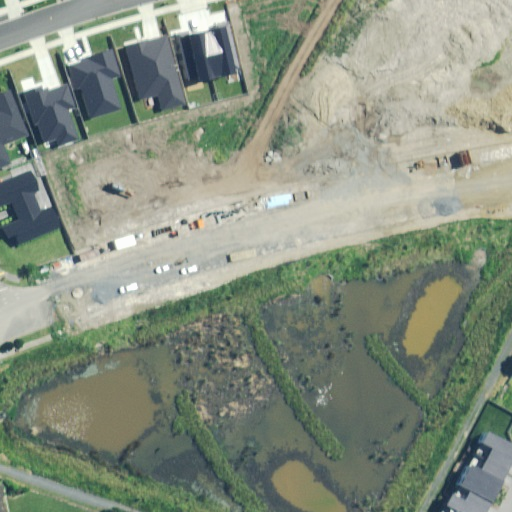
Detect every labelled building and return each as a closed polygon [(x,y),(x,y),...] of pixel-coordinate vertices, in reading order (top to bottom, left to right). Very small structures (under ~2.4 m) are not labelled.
[(234,69),(233,67),(223,22),(212,25),(212,28),(198,31),(198,33),(195,34),(194,32),(192,32),(183,35),(182,31),(170,34),(182,81),(186,80),(187,84),(203,80),(203,79),(208,78),(208,79),(209,78),(215,77),(224,75),(227,74),(226,72),(229,71),(228,70),(234,69)] [(181,105),(162,35),(143,40),(143,39),(119,45),(135,102),(152,97),(156,112),(181,105)] [(116,77),(108,49),(82,57),(83,59),(64,65),(72,90),(76,89),(85,120),(117,110),(107,80),(116,77)] [(71,108),(63,84),(44,90),(43,88),(38,89),(37,85),(18,92),(29,126),(32,125),(39,145),(51,141),(53,148),(74,141),(64,111),(71,108)] [(0,145),(24,136),(5,90),(0,92),(0,166),(6,164),(0,148),(0,145)] [(25,170),(0,180),(0,205),(5,204),(13,221),(0,225),(0,238),(6,237),(13,246),(55,229),(46,207),(35,211),(28,194),(34,192),(25,170)] [(483,453),(504,464),(511,449),(511,439),(495,431),(485,426),(479,437),(489,442),(483,453)] [(499,473),(504,464),(483,453),(477,463),(468,458),(457,478),(488,494),(499,473)] [(481,508),(488,494),(457,478),(451,490),(449,488),(443,499),(453,504),(468,511),(475,511),(478,507),(481,508)]
